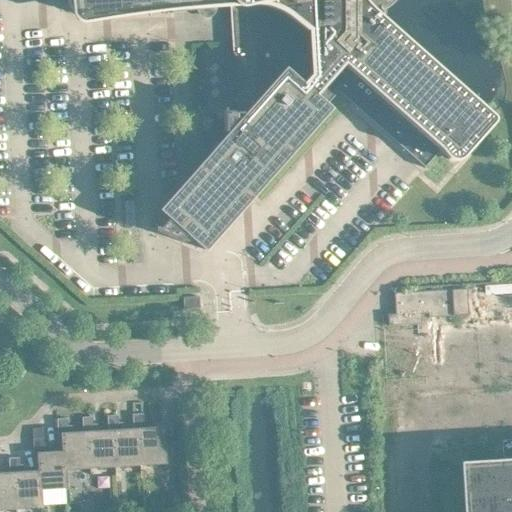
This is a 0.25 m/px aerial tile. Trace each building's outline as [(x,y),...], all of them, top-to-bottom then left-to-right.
[(69,0),(70,2),(75,14),(75,16),(76,17),(77,19),(79,20),(80,20),(81,21),(83,22),(85,22),(86,22),(127,16),(158,11),(173,10),(173,11),(201,7),(202,8),(202,9),(203,10),(203,11),(204,12),(207,13),(208,13),(209,13),(211,13),(212,13),(213,12),(214,11),(215,10),(216,9),(216,8),(216,7),(216,6),(232,4),(234,46),(228,46),(231,104),(237,104),(238,112),(227,113),(227,111),(225,111),(226,135),(228,136),(228,137),(229,138),(175,200),(173,198),(163,209),(171,216),(160,228),(160,227),(159,229),(184,240),(185,238),(184,238),(189,232),(206,247),(216,236),(214,234),(324,110),(326,112),(330,108),(326,106),(341,89),(427,166),(442,148),(448,156),(449,157),(451,158),(454,159),(456,159),(458,159),(461,159),(463,157),(465,156),(495,122),(496,121),(496,120),(496,119),(496,118),(495,117),(495,116),(492,113),(378,12),(384,10),(392,5),(396,0),(69,0)] [(468,287),(396,291),(396,302),(397,312),(390,312),(391,324),(423,322),(422,311),(429,311),(429,316),(470,313),(468,287)] [(185,295),(185,306),(202,306),(201,294),(185,295)] [(134,412),(135,427),(139,427),(141,463),(167,461),(165,426),(145,427),(145,412),(134,412)] [(109,414),(110,429),(114,429),(116,464),(141,463),(139,427),(135,427),(120,428),(119,413),(109,414)] [(84,415),(85,431),(89,430),(91,466),(116,464),(114,429),(110,429),(95,430),(94,415),(84,415)] [(63,432),(64,450),(65,450),(66,467),(67,467),(91,466),(89,430),(85,431),(70,431),(69,416),(59,417),(60,432),(63,432)] [(44,426),(34,427),(35,436),(45,436),(44,426)] [(39,452),(40,469),(41,469),(42,487),(43,487),(68,485),(67,467),(66,467),(65,450),(64,450),(46,451),(45,436),(35,436),(35,452),(39,452)] [(10,456),(11,471),(16,471),(18,507),(44,505),(43,487),(42,487),(41,469),(40,469),(22,471),(21,455),(10,456)] [(511,511),(511,456),(467,459),(470,511),(511,511)] [(0,507),(18,507),(16,471),(11,471),(0,471),(0,507)]
